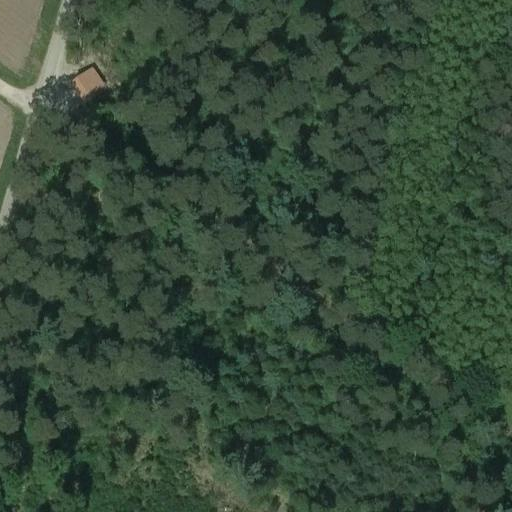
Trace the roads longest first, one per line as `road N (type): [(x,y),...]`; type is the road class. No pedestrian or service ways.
road 1 (track): [(0,82),(18,96),(53,102),(511,430)]
road 2 (unclassified): [(0,237),(70,0)]
